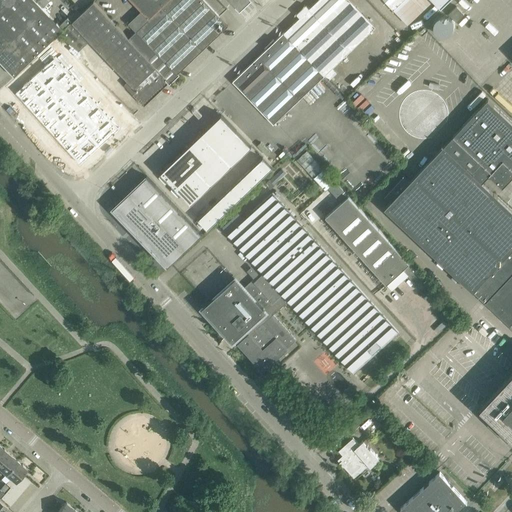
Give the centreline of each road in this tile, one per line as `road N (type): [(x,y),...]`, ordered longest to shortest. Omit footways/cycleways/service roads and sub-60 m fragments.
road 1 (unknown): [(457,338),(466,309),(384,205),(416,156),(401,105),(408,92),(427,92),(442,108),(452,143),(511,188)]
road 2 (unclassified): [(357,511),(78,203)]
road 3 (unclassified): [(78,203),(288,0)]
road 4 (unknown): [(457,338),(491,373),(467,418),(437,375),(441,358)]
